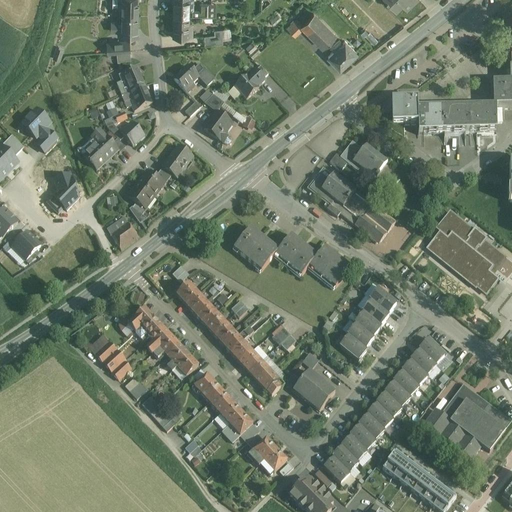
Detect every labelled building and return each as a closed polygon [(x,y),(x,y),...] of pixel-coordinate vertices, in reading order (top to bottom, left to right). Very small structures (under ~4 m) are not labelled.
[(137,0),(112,0),(112,7),(118,7),(118,9),(122,9),(121,17),(138,17),(137,0)] [(193,0),(173,0),(173,17),(189,18),(189,10),(192,10),(192,11),(193,11),(193,0)] [(415,0),(385,0),(387,2),(388,1),(395,9),(401,4),(406,9),(415,0)] [(208,4),(200,4),(199,18),(208,18),(208,4)] [(226,5),(214,4),(214,18),(226,19),(226,5)] [(138,17),(121,17),(121,28),(118,28),(118,36),(137,36),(138,17)] [(189,18),(173,17),(173,37),(192,37),(192,30),(188,30),(189,18)] [(296,20),(287,29),(294,37),(304,28),(296,20)] [(335,37),(319,20),(307,31),(323,48),(335,37)] [(214,35),(204,36),(205,46),(222,44),(221,30),(214,31),(214,35)] [(342,44),(339,40),(331,48),(334,52),(328,58),(340,70),(356,54),(345,42),(342,44)] [(128,42),(115,43),(116,54),(129,53),(128,42)] [(129,53),(116,54),(118,65),(130,64),(129,53)] [(192,73),(188,68),(173,81),(186,95),(192,90),(189,88),(198,80),(206,89),(213,82),(208,76),(208,75),(200,66),(192,73)] [(268,76),(260,68),(256,72),(264,80),(268,76)] [(137,70),(119,78),(122,85),(125,84),(130,94),(144,88),(137,70)] [(255,71),(247,78),(257,89),(265,82),(264,80),(256,72),(255,71)] [(246,77),(234,89),(246,102),(258,90),(257,89),(247,78),(246,77)] [(511,84),(511,85),(492,86),(493,110),(495,109),(511,108),(511,84)] [(130,94),(122,98),(127,109),(131,107),(134,113),(152,106),(144,88),(130,94)] [(224,105),(213,97),(204,105),(216,114),(217,114),(218,112),(224,105)] [(416,102),(396,103),(392,108),(392,120),(396,125),(418,125),(417,112),(417,109),(416,102)] [(195,104),(185,113),(190,118),(200,109),(195,104)] [(477,110),(469,110),(470,134),(496,133),(495,109),(493,110),(482,110),(482,106),(481,106),(479,106),(477,106),(477,110)] [(470,134),(469,110),(443,111),(444,135),(470,134)] [(443,111),(417,112),(418,125),(418,135),(444,135),(443,111)] [(41,141),(48,134),(45,131),(50,126),(36,112),(22,126),(36,140),(39,138),(41,141)] [(124,114),(115,118),(117,125),(127,120),(124,114)] [(217,114),(216,114),(203,131),(219,143),(219,142),(224,146),(226,147),(229,146),(231,144),(231,141),(229,139),(224,136),(232,125),(217,114)] [(115,118),(104,123),(107,129),(113,126),(117,125),(115,118)] [(251,132),(256,124),(246,119),(242,128),(251,132)] [(132,125),(127,129),(126,128),(120,133),(119,134),(124,138),(132,148),(144,137),(132,125)] [(120,133),(113,126),(107,129),(117,140),(119,142),(124,138),(119,134),(120,133)] [(92,140),(82,150),(82,154),(85,157),(84,158),(96,172),(105,164),(104,163),(109,158),(111,160),(118,153),(111,145),(105,138),(105,139),(99,132),(91,139),(92,140)] [(48,134),(41,141),(36,146),(45,155),(57,143),(56,140),(49,133),(48,134)] [(12,137),(1,148),(13,160),(24,149),(12,137)] [(119,142),(117,140),(111,145),(118,153),(119,154),(125,149),(119,142)] [(369,157),(352,144),(340,159),(339,160),(347,165),(357,173),(362,168),(375,178),(374,180),(376,181),(377,180),(388,188),(397,177),(370,156),(369,157)] [(0,182),(18,165),(13,160),(1,148),(0,148),(0,182)] [(178,148),(162,169),(172,177),(177,180),(178,179),(181,178),(181,174),(192,159),(178,148)] [(340,159),(336,156),(329,165),(340,173),(347,165),(339,160),(340,159)] [(172,177),(162,169),(158,174),(168,181),(172,177)] [(155,179),(147,173),(137,186),(153,198),(163,185),(155,179)] [(168,181),(158,174),(155,179),(163,185),(164,187),(168,181)] [(328,184),(320,177),(309,191),(330,207),(329,208),(339,215),(355,193),(334,176),(328,184)] [(78,200),(69,177),(55,183),(58,193),(53,199),(64,209),(67,212),(78,200)] [(153,198),(137,186),(128,199),(136,205),(144,211),(144,210),(153,198)] [(355,193),(339,215),(340,216),(355,228),(372,206),(355,193)] [(64,209),(53,199),(47,204),(58,215),(64,209)] [(144,211),(136,205),(132,209),(142,217),(146,211),(144,210),(144,211)] [(395,225),(372,206),(355,228),(368,238),(368,239),(375,245),(380,244),(395,225)] [(0,213),(0,242),(18,224),(3,210),(0,213)] [(474,233),(450,214),(437,230),(441,234),(427,251),(486,296),(498,282),(494,279),(507,262),(484,243),(485,241),(474,233)] [(125,219),(107,231),(110,236),(128,224),(125,219)] [(128,224),(110,236),(121,251),(138,239),(128,224)] [(278,253),(250,230),(233,251),(261,274),(275,257),(278,253)] [(17,244),(12,249),(26,262),(41,247),(27,234),(17,244)] [(317,258),(291,237),(278,253),(275,257),(301,278),(309,269),(317,258)] [(12,249),(17,244),(13,239),(3,249),(7,254),(12,249)] [(351,270),(324,249),(317,258),(309,269),(335,290),(351,270)] [(189,277),(181,268),(172,276),(180,285),(189,277)] [(189,285),(176,297),(185,307),(198,295),(189,285)] [(396,305),(378,290),(369,301),(370,302),(388,316),(396,305)] [(216,300),(221,305),(228,299),(223,294),(216,300)] [(207,305),(198,295),(185,307),(194,317),(207,305)] [(388,316),(370,302),(362,313),(363,314),(380,328),(389,317),(388,316)] [(240,303),(231,311),(235,315),(244,307),(240,303)] [(207,305),(194,317),(203,326),(216,315),(207,305)] [(244,307),(235,315),(239,320),(248,312),(244,307)] [(145,310),(127,326),(135,335),(152,319),(145,312),(145,311),(145,310)] [(380,328),(363,314),(354,325),(355,326),(373,340),(381,329),(380,328)] [(216,315),(203,326),(212,336),(225,324),(216,315)] [(152,319),(135,335),(141,341),(146,336),(149,340),(150,340),(162,329),(153,319),(152,319)] [(234,334),(225,324),(212,336),(221,346),(234,334)] [(373,340),(355,326),(347,336),(348,337),(365,351),(374,340),(373,340)] [(162,329),(150,340),(154,345),(147,350),(152,356),(171,338),(162,329)] [(234,334),(221,346),(230,355),(243,344),(254,334),(249,329),(238,338),(234,334)] [(283,329),(272,339),(279,347),(289,337),(283,329)] [(290,337),(281,347),(286,352),(296,343),(290,337)] [(365,351),(348,337),(339,348),(358,363),(367,352),(365,351)] [(171,338),(152,356),(157,361),(163,355),(167,359),(180,348),(171,338)] [(445,357),(428,340),(418,350),(419,351),(435,367),(445,357)] [(243,344),(230,355),(239,365),(252,353),(243,344)] [(109,345),(96,357),(103,365),(116,353),(109,345)] [(180,348),(167,359),(172,365),(168,369),(172,373),(177,369),(176,369),(189,358),(180,348)] [(435,367),(419,351),(410,361),(411,362),(427,378),(436,368),(435,367)] [(116,361),(113,358),(113,357),(113,356),(116,353),(103,365),(112,375),(124,364),(125,363),(120,357),(116,361)] [(252,353),(239,365),(248,375),(261,363),(252,353)] [(319,363),(309,355),(302,365),(311,372),(319,363)] [(189,358),(176,369),(177,369),(186,379),(198,368),(189,358)] [(427,378),(411,362),(401,372),(402,373),(418,389),(428,379),(427,378)] [(261,363),(248,375),(257,384),(270,373),(261,363)] [(124,364),(112,375),(119,382),(130,371),(124,364)] [(201,371),(193,378),(196,382),(204,375),(201,371)] [(279,382),(270,373),(257,384),(267,394),(272,400),(280,391),(280,390),(284,386),(280,381),(279,382)] [(418,389),(402,373),(392,383),(393,384),(409,400),(419,390),(418,389)] [(308,374),(293,392),(320,413),(334,395),(308,374)] [(206,377),(192,390),(197,396),(199,394),(209,405),(222,393),(212,382),(211,383),(206,377)] [(134,380),(125,389),(130,394),(139,385),(134,380)] [(409,400),(393,384),(384,394),(385,395),(401,411),(411,401),(409,400)] [(139,385),(130,394),(137,402),(146,393),(139,385)] [(511,424),(463,387),(441,416),(440,417),(482,448),(489,454),(505,433),(504,433),(511,424)] [(222,393),(209,405),(219,416),(232,404),(222,393)] [(401,411),(385,395),(375,404),(376,405),(392,421),(402,412),(401,411)] [(150,399),(142,407),(146,411),(154,403),(150,399)] [(154,403),(146,411),(151,416),(159,409),(154,403)] [(232,404),(219,416),(229,427),(242,415),(232,404)] [(392,421),(376,405),(366,415),(367,416),(383,432),(393,422),(392,421)] [(167,417),(159,409),(151,416),(151,417),(159,425),(167,417)] [(167,417),(159,425),(167,434),(180,422),(178,420),(181,418),(178,414),(175,416),(172,413),(167,417)] [(482,448),(440,417),(441,416),(438,414),(435,417),(429,418),(424,425),(472,461),(482,448)] [(252,426),(242,415),(229,427),(240,438),(244,434),(252,427),(252,426)] [(367,416),(358,426),(359,427),(375,443),(385,433),(383,432),(367,416)] [(252,427),(244,434),(248,439),(256,431),(252,427)] [(375,443),(359,427),(349,437),(350,438),(366,454),(376,444),(375,443)] [(257,436),(246,445),(253,453),(263,443),(257,436)] [(366,454),(350,438),(340,448),(341,449),(357,465),(367,455),(366,454)] [(253,453),(248,457),(258,469),(260,467),(276,452),(266,441),(253,453)] [(193,443),(185,451),(190,456),(197,449),(198,448),(193,443)] [(197,449),(190,456),(194,460),(201,453),(197,449)] [(357,465),(341,449),(332,459),(333,460),(349,475),(358,466),(357,465)] [(276,452),(260,467),(270,478),(273,474),(274,475),(287,463),(276,452)] [(382,471),(393,479),(406,461),(395,454),(382,471)] [(349,475),(333,460),(323,470),(345,492),(355,482),(349,475)] [(403,486),(416,469),(406,461),(393,479),(403,486)] [(288,465),(279,474),(284,479),(293,471),(288,465)] [(413,494),(426,476),(416,469),(403,486),(413,494)] [(422,501),(436,484),(426,476),(413,494),(422,501)] [(310,483),(305,488),(302,485),(289,498),(289,499),(292,496),(299,503),(297,506),(302,511),(304,511),(305,511),(329,511),(328,510),(333,505),(324,496),(320,492),(310,483)] [(432,509),(446,492),(436,484),(422,501),(432,509)] [(446,511),(456,499),(446,492),(432,509),(436,511),(446,511)]
